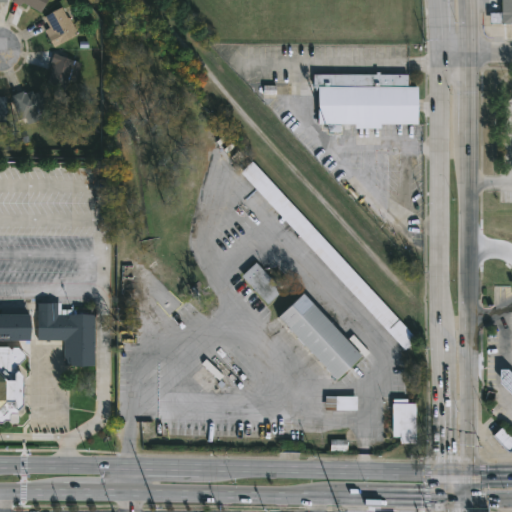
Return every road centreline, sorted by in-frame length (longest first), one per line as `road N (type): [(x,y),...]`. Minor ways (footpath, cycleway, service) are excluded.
road 1 (secondary): [(438,0),(442,471)]
road 2 (secondary): [(466,471),(469,0)]
road 3 (secondary): [(442,471),(0,461)]
road 4 (secondary): [(0,492),(414,496)]
